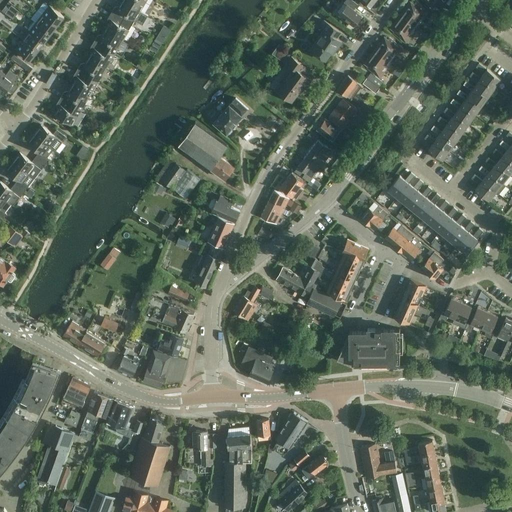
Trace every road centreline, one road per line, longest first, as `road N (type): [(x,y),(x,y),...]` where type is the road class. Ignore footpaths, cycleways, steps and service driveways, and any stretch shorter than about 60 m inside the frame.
road 1 (residential): [(219,289),(258,186),(392,0)]
road 2 (unclassified): [(326,199),(471,6)]
road 3 (tertiary): [(131,391),(0,319)]
road 4 (residential): [(18,124),(97,0)]
road 5 (unclassified): [(219,289),(326,199)]
road 6 (tertiary): [(211,396),(336,390)]
road 7 (tertiary): [(511,406),(447,388),(389,384)]
road 8 (unclassified): [(358,511),(336,390)]
